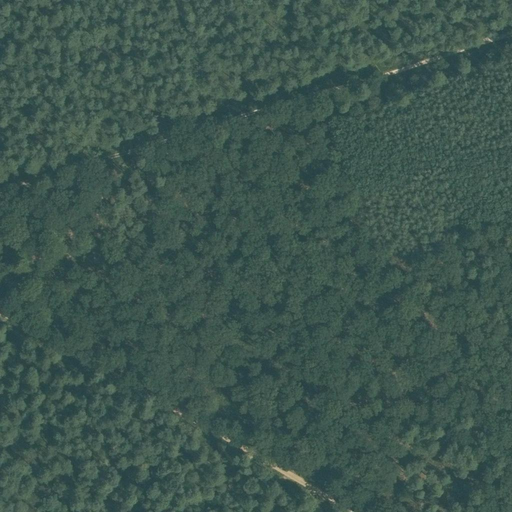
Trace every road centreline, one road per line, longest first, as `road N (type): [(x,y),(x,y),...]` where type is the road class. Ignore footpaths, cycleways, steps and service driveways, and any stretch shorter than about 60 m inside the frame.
road 1 (track): [(0,191),(511,34)]
road 2 (track): [(0,308),(324,494),(373,511)]
